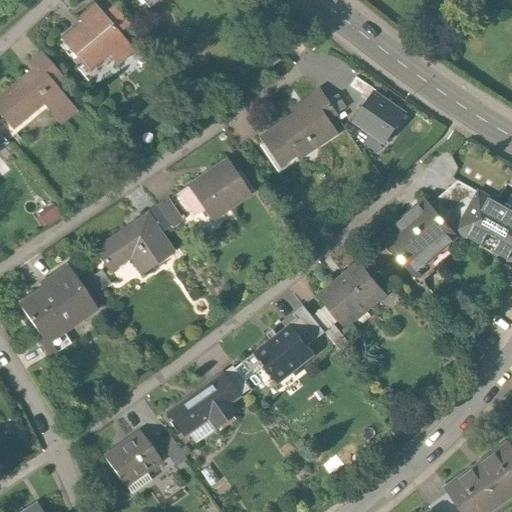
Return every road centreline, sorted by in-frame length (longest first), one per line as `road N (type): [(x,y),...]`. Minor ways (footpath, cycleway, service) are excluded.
road 1 (residential): [(416,168),(315,258),(55,451)]
road 2 (residential): [(289,75),(0,271)]
road 3 (secondary): [(319,0),(511,137)]
road 4 (residential): [(356,511),(435,446),(511,353)]
